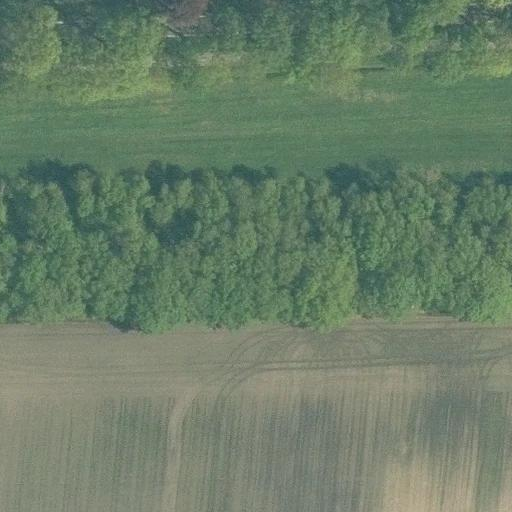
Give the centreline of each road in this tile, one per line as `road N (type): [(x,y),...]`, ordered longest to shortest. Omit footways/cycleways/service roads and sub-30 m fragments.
road 1 (tertiary): [(0,34),(511,11)]
road 2 (track): [(511,242),(0,247)]
